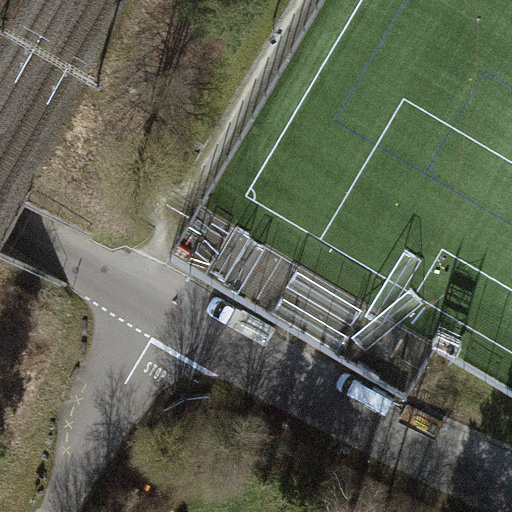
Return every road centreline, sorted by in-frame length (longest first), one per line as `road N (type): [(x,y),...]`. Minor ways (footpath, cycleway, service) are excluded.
road 1 (residential): [(511,491),(0,221)]
road 2 (track): [(305,0),(133,295)]
